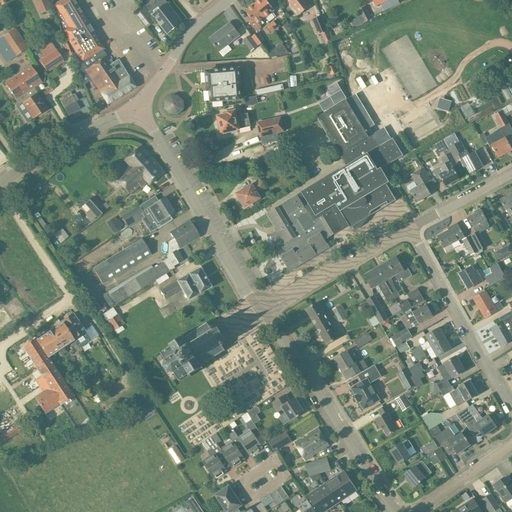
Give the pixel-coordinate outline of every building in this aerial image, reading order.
[(34,0),(40,13),(50,9),(45,0),(34,0)] [(86,68),(107,55),(74,0),(65,0),(56,6),(67,34),(77,52),(86,68)] [(164,0),(157,0),(149,7),(147,8),(167,35),(182,23),(167,3),(167,4),(164,0)] [(264,0),(259,0),(254,4),(264,18),(274,11),(264,0)] [(284,0),(285,1),(285,0),(287,0),(299,15),(310,7),(304,0),(284,0)] [(264,18),(254,4),(245,11),(250,19),(247,21),(255,32),(261,27),(258,23),(264,18)] [(371,19),(365,7),(359,10),(365,22),(371,19)] [(149,20),(152,18),(144,8),(136,14),(147,28),(152,24),(149,20)] [(331,40),(321,16),(312,20),(318,35),(321,33),(325,42),(331,40)] [(269,24),(274,32),(279,29),(273,21),(269,24)] [(239,36),(229,23),(209,39),(219,52),(219,51),(223,57),(231,50),(227,45),(239,36)] [(274,32),(269,24),(266,26),(271,34),(274,32)] [(29,48),(15,28),(0,38),(13,58),(29,48)] [(257,32),(251,37),(258,46),(260,44),(264,41),(257,32)] [(258,46),(251,37),(249,35),(243,41),(251,51),(253,49),(260,59),(263,59),(268,56),(260,44),(258,46)] [(63,62),(50,42),(40,48),(45,56),(39,61),(47,73),(63,62)] [(107,55),(86,68),(77,52),(71,55),(84,85),(93,78),(103,92),(101,94),(107,104),(135,87),(131,81),(125,70),(122,67),(117,60),(113,63),(107,55)] [(42,83),(31,66),(4,83),(15,100),(42,83)] [(206,72),(206,73),(207,84),(208,84),(208,89),(208,91),(208,90),(209,102),(241,99),(240,87),(239,69),(206,72)] [(334,95),(321,103),(325,111),(347,98),(338,83),(330,87),(334,95)] [(284,90),(283,84),(255,91),(256,96),(284,90)] [(46,110),(33,90),(20,98),(33,118),(46,110)] [(73,96),(71,92),(59,99),(64,109),(66,108),(69,114),(78,109),(75,103),(79,101),(75,94),(73,96)] [(245,98),(246,105),(257,103),(256,96),(245,98)] [(179,97),(172,97),(166,102),(166,109),(171,114),(178,114),(183,109),(183,102),(179,97)] [(435,107),(448,112),(452,102),(439,97),(435,107)] [(346,101),(346,100),(333,108),(325,113),(324,113),(317,118),(346,166),(303,192),(304,193),(298,196),(297,195),(267,214),(275,228),(277,227),(279,230),(268,237),(272,235),(281,251),(278,253),(289,272),(329,247),(325,240),(342,230),(341,227),(347,223),(350,228),(352,227),(354,231),(358,228),(360,227),(362,226),(363,224),(365,223),(366,221),(367,220),(368,218),(369,216),(370,214),(371,212),(387,203),(388,205),(396,200),(386,184),(389,183),(381,169),(403,156),(393,138),(380,146),(365,122),(361,125),(346,101)] [(461,109),(466,118),(475,114),(469,104),(461,109)] [(235,113),(234,111),(227,113),(227,115),(217,117),(221,134),(232,132),(232,134),(237,133),(237,131),(239,130),(250,127),(247,114),(239,116),(238,112),(235,113)] [(503,111),(495,115),(501,127),(509,123),(503,111)] [(281,117),(257,122),(260,137),(285,132),(281,117)] [(511,150),(501,131),(487,139),(484,133),(479,136),(484,146),(488,144),(489,147),(491,146),(497,158),(511,150)] [(454,134),(443,139),(446,145),(457,139),(454,134)] [(456,163),(460,160),(463,167),(466,166),(470,173),(481,167),(473,153),(469,156),(466,150),(465,150),(461,142),(448,148),(450,153),(456,163)] [(114,178),(122,188),(126,184),(125,182),(139,171),(143,175),(151,168),(135,150),(124,160),(128,165),(114,178)] [(456,163),(450,153),(441,158),(444,165),(433,171),(437,179),(440,177),(445,187),(447,185),(448,186),(451,185),(452,183),(458,179),(452,168),(458,165),(456,163)] [(126,184),(122,188),(128,194),(139,186),(140,187),(146,182),(149,185),(158,176),(151,168),(143,175),(139,171),(125,182),(126,184)] [(431,181),(423,168),(410,176),(414,183),(407,187),(416,203),(430,195),(424,185),(431,181)] [(265,188),(260,180),(244,190),(245,192),(237,197),(243,207),(250,202),(251,204),(260,199),(256,193),(265,188)] [(26,187),(22,182),(16,187),(19,192),(26,187)] [(511,194),(500,201),(505,211),(506,210),(509,217),(511,215),(511,194)] [(104,211),(92,197),(85,204),(97,218),(104,211)] [(163,198),(147,209),(145,210),(158,230),(172,221),(170,216),(173,214),(163,198)] [(139,206),(127,213),(135,224),(146,217),(139,206)] [(470,236),(469,237),(478,252),(479,252),(487,247),(479,233),(487,229),(488,226),(485,221),(480,211),(480,212),(479,210),(474,212),(475,214),(468,218),(476,233),(470,236)] [(119,233),(127,227),(120,218),(121,217),(117,211),(108,218),(119,233)] [(198,237),(188,221),(169,233),(173,239),(168,242),(168,255),(166,256),(167,258),(163,261),(163,262),(169,271),(174,268),(173,266),(184,260),(177,250),(198,237)] [(463,237),(456,224),(450,228),(451,229),(437,237),(446,253),(453,249),(451,244),(463,237)] [(62,229),(54,235),(60,243),(68,237),(62,229)] [(471,257),(478,252),(469,237),(462,241),(471,257)] [(150,255),(141,240),(92,269),(101,284),(150,255)] [(511,254),(511,250),(510,245),(495,253),(499,261),(511,254)] [(386,262),(394,276),(397,280),(403,276),(405,279),(411,276),(404,265),(401,267),(395,257),(386,262)] [(169,272),(169,271),(163,262),(153,269),(151,265),(106,292),(115,306),(169,272)] [(394,276),(386,262),(376,268),(395,299),(400,296),(392,283),(393,282),(390,278),(394,276)] [(492,273),(485,277),(490,286),(505,277),(500,269),(497,264),(492,267),(494,271),(492,273)] [(477,276),(471,267),(459,274),(468,289),(482,281),(478,275),(477,276)] [(210,288),(199,268),(159,291),(164,300),(181,290),(187,301),(210,288)] [(395,299),(376,268),(364,276),(371,289),(378,285),(388,303),(395,299)] [(421,295),(417,288),(407,294),(411,301),(421,295)] [(493,306),(485,292),(473,298),(485,319),(503,308),(499,302),(493,306)] [(366,301),(375,316),(379,323),(380,324),(388,319),(374,296),(366,301)] [(412,308),(407,299),(398,304),(403,313),(412,308)] [(316,327),(328,320),(322,311),(324,309),(319,301),(306,309),(316,327)] [(167,304),(159,309),(164,318),(172,313),(167,304)] [(432,316),(426,305),(412,313),(411,311),(405,315),(412,328),(432,316)] [(342,312),(339,306),(332,310),(336,316),(342,312)] [(116,315),(112,308),(102,314),(107,321),(108,320),(114,331),(114,330),(117,334),(124,329),(121,326),(124,324),(118,314),(116,315)] [(344,315),(342,312),(336,316),(339,322),(349,317),(347,313),(344,315)] [(85,332),(73,313),(60,322),(61,324),(36,340),(35,338),(22,347),(42,376),(35,380),(39,387),(41,385),(45,391),(34,398),(45,414),(60,404),(73,396),(48,357),(58,350),(61,355),(66,352),(62,347),(73,340),(73,339),(85,332)] [(511,315),(502,321),(491,328),(501,347),(511,340),(511,315)] [(333,330),(328,320),(316,327),(327,345),(341,337),(335,329),(333,330)] [(207,324),(206,323),(205,323),(206,324),(200,328),(200,327),(199,327),(200,328),(195,331),(194,331),(194,332),(189,335),(189,334),(188,335),(189,335),(183,339),(183,338),(184,337),(183,336),(182,337),(181,336),(180,336),(181,338),(170,345),(169,344),(168,344),(169,345),(168,346),(169,347),(170,347),(166,350),(166,349),(165,350),(165,351),(161,353),(161,352),(160,353),(160,354),(161,354),(161,355),(160,356),(162,360),(164,359),(164,360),(164,361),(165,361),(163,366),(163,367),(164,367),(167,371),(166,372),(167,373),(168,372),(172,373),(172,374),(174,374),(175,375),(173,376),(175,379),(177,378),(178,380),(177,380),(178,381),(178,380),(178,381),(180,380),(179,379),(183,377),(183,378),(184,377),(188,374),(188,375),(188,376),(189,375),(190,377),(191,376),(190,375),(201,368),(202,369),(203,369),(202,367),(203,367),(202,366),(201,366),(206,362),(206,363),(207,363),(206,362),(211,359),(212,360),(213,359),(212,358),(217,355),(218,356),(219,355),(218,355),(223,351),(224,352),(225,351),(224,350),(225,350),(224,349),(223,349),(221,346),(223,345),(224,344),(223,342),(222,342),(224,340),(225,341),(226,341),(225,340),(226,339),(225,338),(218,327),(217,326),(216,326),(215,326),(216,327),(213,329),(213,327),(212,326),(211,326),(210,327),(209,327),(207,324),(208,324),(208,323),(207,324)] [(391,337),(396,347),(408,340),(407,339),(412,337),(407,328),(391,337)] [(431,346),(445,338),(439,328),(425,336),(428,341),(410,352),(415,362),(426,356),(423,351),(431,346)] [(372,340),(369,334),(354,342),(358,348),(372,340)] [(451,349),(445,338),(431,346),(437,357),(451,349)] [(408,342),(408,340),(396,347),(400,353),(409,348),(406,343),(408,342)] [(357,358),(353,352),(347,355),(346,352),(334,358),(343,373),(343,372),(347,379),(347,380),(368,368),(363,360),(354,366),(351,361),(357,358)] [(444,364),(437,368),(441,376),(445,373),(449,380),(453,378),(464,372),(456,357),(444,364)] [(424,370),(420,363),(409,368),(413,376),(424,370)] [(381,377),(375,366),(357,375),(362,383),(352,388),(356,396),(355,396),(359,402),(360,402),(364,409),(379,400),(369,384),(381,377)] [(106,381),(102,390),(109,393),(113,384),(106,381)] [(456,415),(467,409),(469,407),(466,402),(477,395),(470,381),(458,388),(459,388),(451,393),(455,399),(453,400),(456,405),(441,414),(431,413),(422,418),(428,430),(445,421),(456,415)] [(448,387),(444,381),(437,384),(437,383),(430,383),(431,397),(448,387)] [(399,410),(408,407),(404,395),(395,398),(399,410)] [(162,396),(157,399),(163,410),(168,406),(162,396)] [(289,402),(285,396),(272,403),(277,411),(281,408),(290,421),(303,413),(294,399),(289,402)] [(127,399),(113,407),(118,416),(120,418),(133,410),(127,399)] [(389,411),(385,405),(377,410),(381,416),(375,419),(380,428),(382,427),(387,436),(397,430),(387,412),(389,411)] [(113,407),(108,410),(113,419),(118,416),(113,407)] [(257,414),(253,409),(247,413),(255,424),(261,420),(257,414)] [(467,409),(456,415),(462,424),(464,423),(473,435),(479,431),(483,436),(496,427),(488,416),(477,424),(467,409)] [(108,422),(113,419),(108,410),(103,412),(108,422)] [(30,424),(26,418),(0,435),(0,439),(3,443),(30,424)] [(250,431),(238,438),(238,439),(241,443),(249,455),(251,454),(252,456),(259,451),(258,449),(261,447),(253,435),(259,431),(251,420),(245,424),(250,431)] [(441,433),(437,426),(429,430),(434,438),(435,437),(442,448),(449,443),(457,455),(470,446),(461,433),(455,437),(448,428),(441,433)] [(328,445),(317,428),(295,443),(306,461),(312,457),(312,456),(328,445)] [(238,439),(238,438),(234,431),(228,435),(232,442),(221,450),(220,450),(223,455),(224,454),(232,467),(233,466),(234,467),(242,463),(240,461),(244,459),(235,446),(241,443),(238,439)] [(216,444),(217,444),(221,441),(216,434),(211,437),(216,444)] [(220,450),(221,450),(217,444),(216,444),(211,437),(205,441),(211,449),(207,451),(210,457),(203,462),(206,466),(204,467),(208,472),(209,471),(214,478),(216,477),(217,479),(224,474),(223,473),(226,471),(218,458),(223,455),(220,450)] [(282,445),(277,437),(268,442),(273,451),(282,445)] [(412,447),(408,441),(402,444),(391,451),(399,464),(410,457),(406,450),(412,447)] [(437,447),(434,441),(422,448),(425,455),(437,447)] [(174,460),(181,455),(174,445),(167,449),(174,460)] [(446,458),(440,448),(427,456),(433,466),(446,458)] [(326,458),(316,462),(318,468),(329,465),(326,458)] [(426,466),(422,461),(415,467),(414,467),(405,474),(410,480),(408,481),(413,488),(415,486),(424,478),(429,474),(424,468),(426,466)] [(318,468),(316,462),(305,465),(308,472),(318,468)] [(325,484),(338,503),(356,491),(343,472),(325,484)] [(511,487),(511,488),(504,478),(494,486),(505,503),(511,498),(511,487)] [(324,511),(338,503),(325,484),(306,496),(310,502),(309,502),(310,503),(314,508),(314,509),(315,509),(316,511),(324,511)] [(281,486),(275,490),(283,502),(289,498),(281,486)] [(230,490),(228,488),(217,496),(226,509),(221,511),(235,511),(234,509),(240,505),(235,497),(236,497),(235,495),(235,493),(234,491),(232,490),(230,489),(230,490)] [(277,506),(283,502),(275,490),(269,494),(277,506)] [(494,511),(499,509),(490,495),(482,501),(489,511),(494,511)] [(185,501),(192,511),(203,511),(192,496),(185,501)] [(480,511),(473,500),(454,511),(480,511)] [(301,511),(314,511),(308,502),(307,501),(298,506),(299,508),(301,511)]
